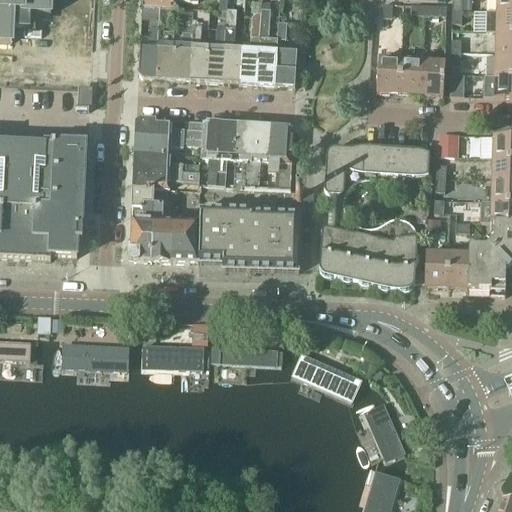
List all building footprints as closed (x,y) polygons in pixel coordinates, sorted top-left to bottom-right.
[(0,0),(0,45),(11,46),(12,30),(32,31),(33,16),(50,17),(50,0),(0,0)] [(198,5),(197,0),(142,0),(142,11),(159,12),(160,11),(169,11),(171,11),(178,12),(178,4),(198,5)] [(220,0),(219,14),(220,14),(227,15),(227,13),(228,0),(220,0)] [(458,0),(452,0),(452,13),(462,13),(462,0),(458,0)] [(511,0),(496,0),(496,14),(511,14),(511,0)] [(392,22),(392,8),(383,8),(382,21),(392,22)] [(425,19),(425,9),(412,9),(411,19),(425,19)] [(446,20),(446,10),(425,9),(425,19),(446,20)] [(156,83),(159,12),(142,11),(141,23),(148,23),(148,47),(139,46),(139,78),(143,82),(156,83)] [(173,84),(176,35),(174,35),(174,37),(167,36),(168,25),(169,11),(160,11),(159,12),(156,83),(173,84)] [(184,35),(176,35),(173,84),(190,85),(194,12),(185,11),(184,35)] [(211,13),(194,12),(190,85),(207,86),(209,50),(201,50),(202,32),(210,32),(211,13)] [(227,13),(227,15),(227,21),(226,29),(226,36),(227,36),(223,87),(241,88),(243,52),(234,51),(236,14),(227,13)] [(261,31),(257,89),(274,90),(276,54),(277,42),(268,42),(270,14),(262,13),(261,31)] [(462,13),(452,13),(451,27),(461,27),(462,13)] [(511,14),(496,14),(495,36),(511,36),(511,14)] [(278,18),(277,42),(285,43),(286,19),(278,18)] [(226,36),(226,29),(218,28),(217,51),(209,50),(207,86),(223,87),(227,36),(226,36)] [(243,52),(241,88),(257,89),(261,31),(251,31),(250,52),(243,52)] [(511,36),(495,36),(495,59),(511,59),(511,36)] [(451,43),(450,57),(460,58),(461,43),(451,43)] [(276,54),(274,90),(295,91),(297,55),(276,54)] [(460,58),(450,57),(450,70),(460,71),(460,58)] [(511,59),(495,59),(494,79),(511,79),(511,59)] [(400,99),(402,62),(379,61),(377,97),(400,99)] [(424,64),(402,62),(400,99),(423,100),(424,64)] [(424,64),(423,100),(442,101),(444,65),(424,64)] [(511,101),(511,79),(494,79),(493,102),(511,101)] [(464,91),(450,91),(449,100),(463,101),(464,91)] [(90,93),(80,93),(79,112),(89,112),(90,93)] [(135,126),(135,140),(201,144),(202,126),(189,125),(189,133),(172,132),(172,124),(140,122),(135,126)] [(202,126),(201,144),(200,151),(200,163),(208,164),(207,189),(216,190),(220,127),(202,126)] [(235,165),(237,128),(220,127),(216,190),(233,190),(233,185),(225,185),(226,165),(235,165)] [(250,191),(254,129),(237,128),(235,165),(242,165),(241,183),(234,182),(233,185),(233,190),(241,191),(250,191)] [(270,130),(254,129),(250,191),(254,191),(259,192),(259,184),(260,166),(269,167),(270,130)] [(291,180),(293,132),(270,130),(269,167),(269,180),(276,181),(276,192),(289,193),(290,180),(291,180)] [(452,140),(438,139),(437,160),(451,160),(452,140)] [(135,140),(134,157),(171,159),(171,152),(183,152),(184,147),(186,147),(186,150),(200,151),(201,144),(135,140)] [(511,140),(493,140),(492,161),(511,161),(511,140)] [(0,261),(16,263),(51,264),(51,259),(77,261),(78,244),(83,245),(84,229),(82,229),(82,227),(84,199),(85,170),(86,149),(87,149),(88,146),(86,146),(86,147),(85,147),(45,144),(0,142),(0,261)] [(416,288),(416,274),(416,239),(415,233),(412,229),(408,226),(405,225),(397,224),(392,224),(388,226),(378,232),(374,233),(368,233),(359,231),(354,228),(349,223),(347,218),(345,213),(345,205),(349,195),(352,191),(358,187),(366,185),(391,186),(401,186),(403,185),(404,183),(404,181),(421,181),(428,180),(429,157),(426,156),(423,155),(418,154),(415,154),(363,150),(360,150),(357,151),(353,151),(351,152),(335,151),(333,151),(332,151),(330,152),(329,153),(328,154),(327,156),(326,157),(326,159),(324,194),(324,195),(324,196),(325,196),(326,197),(327,198),(328,198),(329,198),(327,232),(326,232),(325,232),(324,232),(323,233),(322,233),(322,234),(321,236),(319,273),(319,275),(319,276),(320,277),(321,279),(322,280),(324,281),(325,282),(327,282),(328,282),(330,282),(332,281),(333,280),(338,280),(339,282),(340,283),(341,284),(342,285),(343,285),(345,286),(346,286),(348,286),(351,285),(352,284),(357,285),(358,286),(358,287),(359,288),(361,289),(363,290),(365,290),(367,290),(370,289),(371,288),(376,289),(377,290),(377,291),(379,293),(380,294),(383,294),(384,295),(386,294),(387,294),(389,293),(390,293),(400,293),(400,294),(401,295),(403,295),(404,296),(406,296),(408,296),(409,295),(410,295),(412,294),(413,292),(414,291),(414,290),(415,288),(416,288)] [(171,159),(134,157),(133,174),(193,176),(194,168),(171,166),(171,159)] [(511,161),(492,161),(491,183),(511,183),(511,161)] [(436,182),(445,182),(446,170),(436,169),(436,182)] [(193,176),(133,174),(133,191),(155,193),(162,193),(169,194),(170,185),(186,186),(186,184),(198,185),(199,177),(193,176)] [(445,182),(436,182),(435,196),(444,196),(445,182)] [(511,183),(491,183),(491,205),(511,205),(511,183)] [(267,193),(268,185),(259,184),(259,192),(259,193),(267,193)] [(155,193),(133,191),(130,260),(134,265),(152,266),(155,193)] [(162,193),(155,193),(152,266),(173,267),(174,224),(162,224),(163,207),(161,206),(162,193)] [(303,201),(303,200),(303,199),(303,198),(302,197),(301,196),(300,196),(299,196),(298,196),(297,196),(296,197),(295,198),(295,199),(295,200),(295,201),(295,202),(296,203),(297,204),(298,204),(299,204),(300,204),(301,204),(302,203),(303,202),(303,201)] [(444,204),(434,204),(433,218),(443,219),(444,204)] [(511,205),(491,205),(490,228),(493,228),(511,228),(511,205)] [(252,214),(200,212),(200,213),(200,225),(198,255),(198,267),(199,267),(223,268),(222,274),(299,276),(300,218),(252,216),(252,214)] [(440,221),(433,221),(426,221),(425,234),(440,234),(440,221)] [(174,224),(173,267),(198,268),(198,267),(198,255),(200,225),(174,224)] [(469,237),(470,227),(455,227),(455,237),(469,237)] [(511,228),(493,228),(493,242),(485,250),(468,249),(468,257),(470,257),(469,293),(489,294),(489,300),(505,300),(506,264),(511,263),(511,228)] [(416,274),(416,288),(419,288),(425,288),(425,292),(447,292),(448,256),(426,255),(425,274),(419,274),(416,274)] [(470,257),(468,257),(448,256),(447,292),(469,293),(470,257)] [(38,320),(38,336),(50,337),(51,321),(38,320)] [(212,335),(212,326),(196,325),(195,334),(212,335)] [(0,360),(34,362),(34,343),(0,342),(0,360)] [(208,373),(209,350),(146,346),(145,369),(208,373)] [(133,373),(134,350),(64,347),(63,370),(133,373)] [(285,364),(285,350),(216,349),(216,362),(285,364)] [(355,404),(364,382),(301,355),(291,377),(355,404)] [(364,361),(359,373),(367,376),(372,365),(364,361)] [(388,463),(409,454),(387,404),(366,413),(388,463)] [(423,453),(420,464),(429,466),(432,455),(423,453)] [(370,511),(396,511),(404,487),(381,479),(370,511)] [(405,484),(402,494),(413,498),(417,488),(405,484)] [(511,511),(511,503),(504,503),(503,503),(503,505),(500,506),(498,511),(511,511)]
